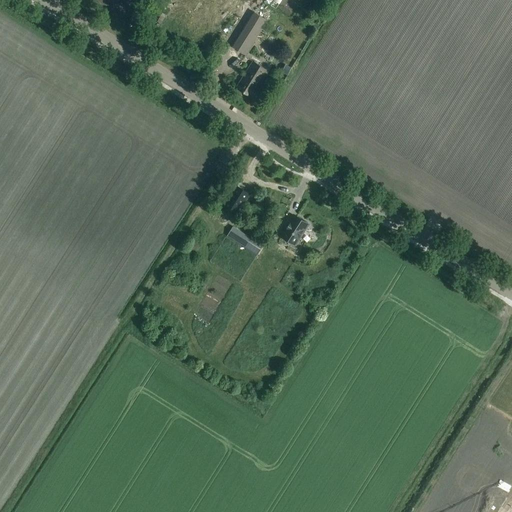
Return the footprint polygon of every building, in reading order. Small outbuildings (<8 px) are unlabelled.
[(260,13),(267,0),(259,0),(254,9),(260,13)] [(233,47),(246,56),(268,21),(254,13),(233,47)] [(256,98),(262,88),(259,86),(268,71),(253,61),(236,88),(248,95),(249,93),(256,98)] [(286,65),(281,72),(287,76),(292,69),(286,65)] [(285,85),(287,82),(271,73),(269,76),(285,85)] [(235,218),(249,195),(237,187),(223,210),(235,218)] [(281,237),(284,239),(296,246),(308,226),(294,217),(289,224),(290,225),(287,230),(286,230),(281,237)] [(205,222),(203,226),(213,232),(215,228),(205,222)] [(263,247),(249,238),(245,245),(259,254),(263,247)] [(281,240),(275,250),(281,254),(287,243),(281,240)] [(239,259),(243,254),(230,244),(226,250),(239,259)]
